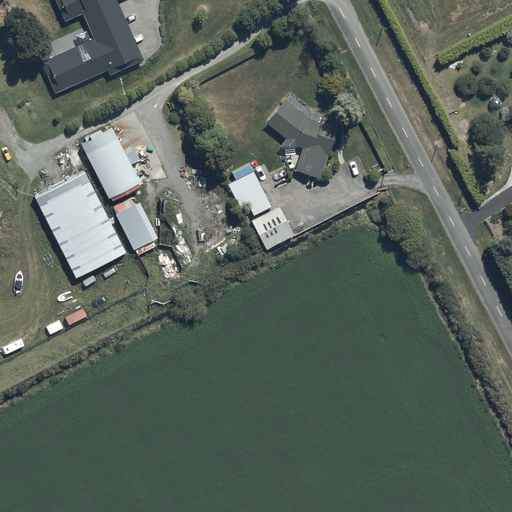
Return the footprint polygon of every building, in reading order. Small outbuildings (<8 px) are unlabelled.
[(40,59),(53,90),(107,67),(109,71),(143,56),(117,0),(56,0),(64,18),(82,11),(93,36),(40,59)] [(309,115),(283,96),(264,121),(284,136),(279,143),(283,145),(296,143),(302,145),(295,167),(321,175),(339,119),(321,113),(320,118),(309,115)] [(113,126),(81,141),(109,199),(140,184),(113,126)] [(82,167),(32,193),(74,275),(124,249),(82,167)] [(271,203),(252,168),(226,181),(240,205),(247,201),(253,212),(271,203)] [(137,199),(116,209),(134,247),(156,237),(137,199)] [(279,203),(251,218),(266,246),(294,232),(279,203)]
